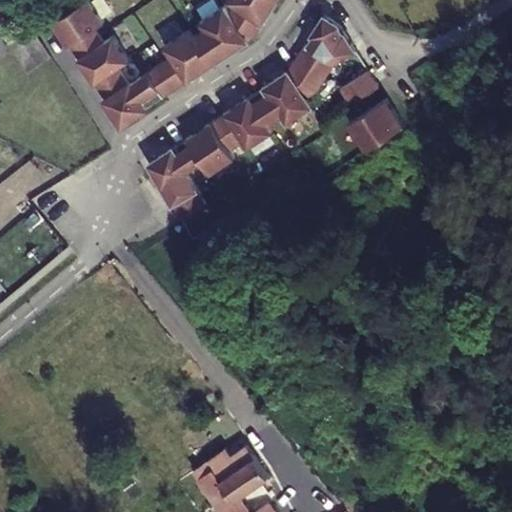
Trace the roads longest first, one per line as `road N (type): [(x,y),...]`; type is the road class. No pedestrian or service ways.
road 1 (residential): [(295,0),(259,45),(141,124),(89,256),(0,333)]
road 2 (unknown): [(104,229),(176,303),(317,510)]
road 3 (unknown): [(21,0),(127,167)]
